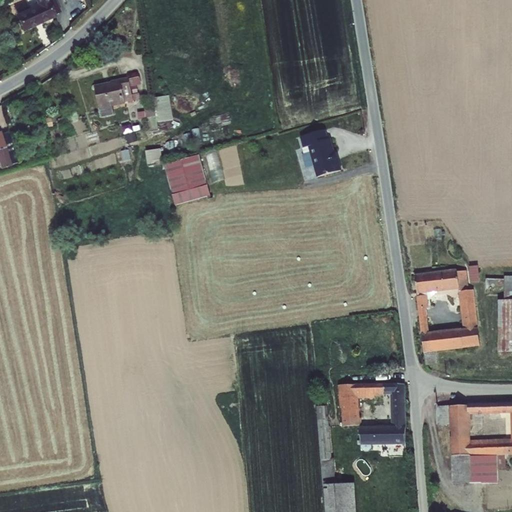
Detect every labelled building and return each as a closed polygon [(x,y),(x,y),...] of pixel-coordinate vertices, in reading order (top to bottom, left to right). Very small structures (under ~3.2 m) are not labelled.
[(32,0),(23,4),(28,17),(67,0),(66,0),(32,0)] [(99,75),(104,105),(118,103),(117,94),(139,90),(135,67),(117,70),(117,73),(99,75)] [(150,88),(153,107),(161,106),(159,87),(150,88)] [(5,124),(0,125),(0,131),(6,130),(14,157),(22,154),(14,124),(6,127),(5,124)] [(124,126),(129,143),(139,140),(134,124),(124,126)] [(0,143),(4,160),(14,157),(6,130),(0,131),(0,143)] [(327,132),(304,138),(307,149),(312,148),(314,153),(307,155),(306,157),(309,169),(311,171),(318,169),(320,179),(343,173),(340,161),(338,162),(332,141),(330,142),(327,132)] [(162,147),(148,149),(150,164),(164,162),(162,147)] [(175,204),(211,196),(203,155),(166,162),(175,204)] [(481,256),(472,257),(474,272),(483,271),(481,256)] [(460,262),(418,266),(420,284),(462,280),(460,264),(460,262)] [(469,263),(460,264),(462,280),(462,282),(472,281),(469,263)] [(431,286),(420,287),(428,356),(440,355),(441,342),(483,337),(476,281),(472,281),(462,282),(467,322),(464,322),(464,320),(432,324),(429,300),(433,299),(431,286)] [(511,290),(509,291),(501,291),(502,331),(511,330),(511,290)] [(347,377),(350,417),(360,417),(360,413),(359,386),(394,385),(395,419),(371,420),(361,420),(361,434),(408,434),(406,375),(347,377)] [(319,398),(323,453),(333,451),(329,397),(319,398)] [(511,401),(467,403),(467,405),(451,405),(452,424),(452,467),(470,466),(470,455),(493,455),(497,455),(511,454),(511,401)] [(439,424),(452,424),(451,405),(439,406),(439,424)] [(361,434),(362,443),(408,442),(408,434),(361,434)] [(452,467),(452,482),(485,482),(484,478),(493,477),(493,455),(470,455),(470,466),(452,467)] [(497,481),(497,455),(493,455),(493,477),(484,478),(485,482),(497,481)] [(325,477),(326,511),(346,511),(344,476),(325,477)]
